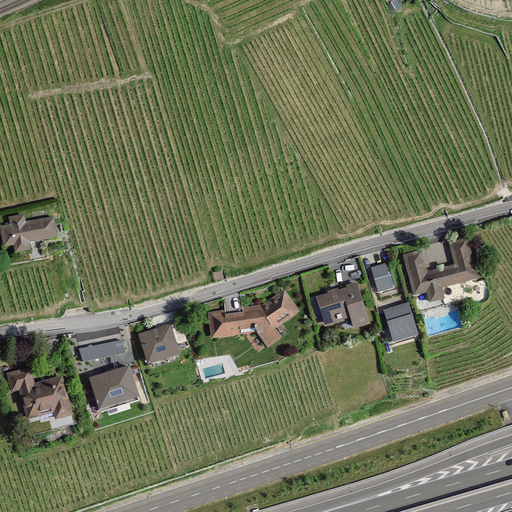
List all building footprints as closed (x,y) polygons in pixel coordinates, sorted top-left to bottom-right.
[(5,226),(0,226),(0,249),(5,249),(6,255),(24,252),(23,243),(53,238),(49,217),(22,222),(21,216),(4,218),(5,226)] [(422,250),(403,256),(414,297),(427,294),(430,303),(444,299),(441,290),(479,280),(467,239),(448,244),(453,264),(428,271),(422,250)] [(388,264),(371,269),(379,295),(396,290),(388,264)] [(361,287),(318,300),(328,333),(354,325),(357,336),(375,330),(361,287)] [(262,311),(210,315),(213,343),(256,335),(271,351),(288,338),(280,328),(300,313),(286,293),(262,311)] [(406,297),(382,305),(394,345),(419,337),(406,297)] [(170,325),(139,334),(147,362),(179,353),(170,325)] [(122,339),(80,350),(83,362),(125,351),(122,339)] [(129,366),(89,378),(99,408),(138,396),(129,366)] [(33,369),(10,375),(15,394),(21,392),(30,422),(55,415),(58,424),(78,418),(65,376),(37,384),(33,369)]
